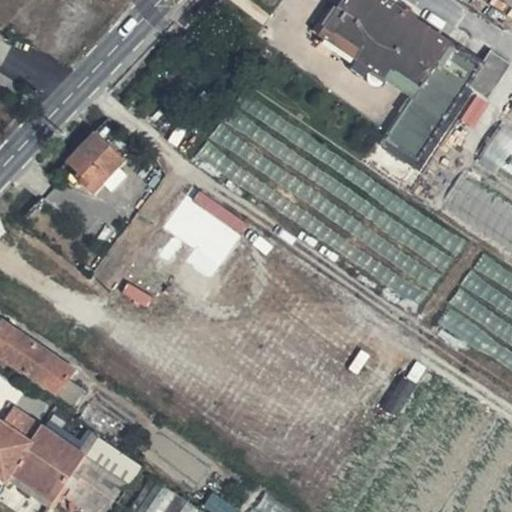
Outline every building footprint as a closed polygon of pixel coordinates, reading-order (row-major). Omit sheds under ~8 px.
[(383,146),(413,165),(424,147),(447,112),(479,65),(380,0),(342,0),(336,12),(341,15),(328,36),(355,53),(353,60),(391,84),(395,79),(416,93),(408,106),(414,110),(407,120),(401,117),(383,146)] [(484,69),(468,93),(487,107),(511,71),(511,68),(494,56),(484,69)] [(468,93),(484,69),(479,65),(447,112),(453,116),(468,93)] [(430,152),(453,116),(447,112),(424,147),(430,152)] [(511,126),(477,181),(511,204),(511,126)] [(84,210),(124,167),(95,138),(55,179),(84,210)] [(419,169),(430,152),(424,147),(413,165),(419,169)] [(511,204),(477,181),(454,216),(511,254),(511,204)] [(511,254),(454,216),(429,255),(511,311),(511,254)] [(75,394),(62,385),(69,375),(0,327),(0,364),(66,410),(75,394)] [(0,475),(5,479),(34,435),(8,416),(0,426),(0,475)] [(74,463),(34,435),(5,479),(48,509),(78,466),(74,463)] [(78,466),(85,470),(90,474),(100,459),(85,447),(74,463),(78,466)] [(58,510),(62,511),(83,511),(103,483),(90,474),(85,470),(58,510)] [(0,489),(32,511),(46,511),(48,509),(5,479),(0,486),(0,489)] [(103,483),(83,511),(107,511),(120,495),(103,483)] [(297,511),(269,493),(259,507),(267,511),(297,511)] [(152,511),(136,501),(128,511),(152,511)]
